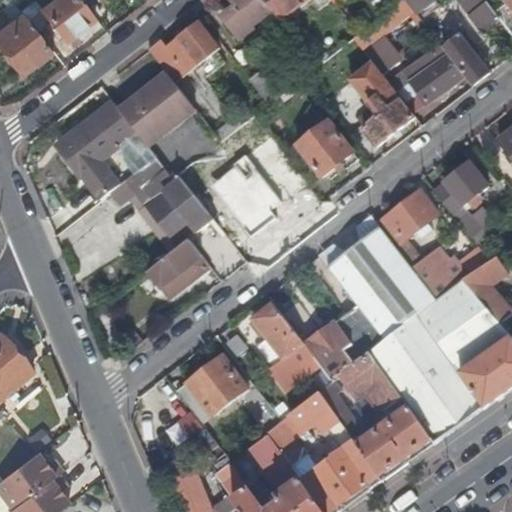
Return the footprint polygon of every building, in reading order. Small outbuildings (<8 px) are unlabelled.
[(65,39),(94,16),(81,0),(50,0),(41,8),(65,39)] [(254,27),(273,13),(263,0),(232,0),(240,10),(226,21),(241,41),(256,30),(254,27)] [(263,0),(273,13),(280,21),(306,0),(263,0)] [(380,38),(414,11),(405,0),(404,0),(358,35),(354,38),(374,64),(383,75),(399,62),(380,38)] [(405,0),(414,11),(422,21),(443,6),(438,0),(405,0)] [(470,16),(487,3),(485,0),(460,0),(459,2),(470,16)] [(511,0),(485,0),(487,3),(496,13),(511,0)] [(511,0),(496,13),(501,20),(511,34),(511,0)] [(483,33),(501,20),(496,13),(487,3),(470,16),(483,33)] [(0,45),(21,73),(50,50),(22,12),(0,29),(0,45)] [(167,48),(161,40),(149,50),(168,75),(175,83),(219,48),(199,23),(167,48)] [(466,78),(473,87),(490,73),(477,56),(481,53),(465,32),(443,48),(466,78)] [(428,106),(466,78),(443,48),(406,77),(428,106)] [(378,93),(390,84),(383,75),(374,64),(353,80),(367,98),(370,96),(375,102),(381,97),(378,93)] [(264,70),(250,80),(269,104),(283,94),(264,70)] [(149,148),(197,111),(175,83),(168,75),(121,111),(138,134),(149,148)] [(414,116),(428,106),(406,77),(392,87),(414,116)] [(378,147),(416,118),(414,116),(392,87),(390,84),(378,93),(381,97),(375,102),(371,105),(380,118),(365,130),(378,147)] [(103,161),(138,134),(121,111),(114,102),(59,146),(101,200),(122,185),(103,161)] [(210,162),(218,172),(256,143),(255,142),(262,136),(265,139),(270,135),(254,116),(220,142),(205,154),(210,162)] [(359,160),(329,121),(297,146),(322,178),(336,167),(341,173),(359,160)] [(511,158),(511,129),(498,140),(511,158)] [(148,205),(176,241),(195,226),(199,231),(212,220),(181,180),(177,175),(172,179),(156,158),(125,182),(135,195),(146,186),(156,199),(148,205)] [(218,172),(210,162),(206,166),(214,175),(218,172)] [(470,163),(434,190),(456,219),(467,210),(479,201),(475,196),(488,186),(470,163)] [(421,193),(377,226),(396,250),(439,217),(421,193)] [(472,217),(467,210),(456,219),(475,243),(495,228),(482,210),(472,217)] [(348,253),(333,246),(319,257),(357,305),(385,341),(420,316),(437,302),(414,272),(396,250),(377,226),(370,217),(358,227),(361,242),(348,253)] [(169,298),(210,267),(190,241),(149,272),(169,298)] [(441,252),(414,272),(437,302),(464,283),(464,282),(441,252)] [(506,262),(503,257),(492,264),(464,282),(464,283),(502,326),(511,318),(511,311),(491,287),(510,274),(503,264),(506,262)] [(500,341),(509,334),(502,326),(464,283),(437,302),(420,316),(461,374),(497,349),(494,344),(500,341)] [(254,320),(284,359),(304,343),(273,305),(254,320)] [(357,305),(305,345),(315,358),(333,380),(334,379),(338,376),(369,353),(385,341),(357,305)] [(112,324),(105,312),(95,318),(102,330),(112,324)] [(385,341),(369,353),(402,399),(411,411),(434,444),(485,408),(461,374),(420,316),(385,341)] [(500,341),(511,356),(511,337),(509,334),(500,341)] [(0,336),(0,400),(31,374),(0,336)] [(511,387),(511,356),(500,341),(494,344),(497,349),(461,374),(485,408),(511,387)] [(383,413),(402,399),(369,353),(338,376),(358,403),(366,397),(377,412),(383,413)] [(223,357),(177,392),(202,423),(247,388),(223,357)] [(358,403),(338,376),(334,379),(343,391),(338,395),(369,441),(382,432),(381,429),(390,422),(392,424),(411,411),(402,399),(383,413),(377,412),(366,397),(358,403)] [(343,391),(334,379),(333,380),(334,382),(326,388),(320,393),(382,481),(434,444),(411,411),(392,424),(390,422),(381,429),(382,432),(369,441),(338,395),(343,391)] [(308,454),(292,466),(323,511),(338,511),(382,481),(320,393),(283,422),(269,433),(276,443),(297,428),(302,435),(321,421),(341,449),(317,466),(308,454)] [(297,428),(276,443),(292,466),(308,454),(317,466),(341,449),(321,421),(302,435),(297,428)] [(196,435),(222,468),(229,463),(231,461),(205,428),(196,435)] [(267,511),(264,511),(229,463),(222,468),(214,474),(230,496),(237,506),(241,511),(323,511),(292,466),(276,443),(269,433),(247,449),(280,494),(277,496),(281,502),(267,511)] [(45,442),(40,436),(31,443),(36,449),(45,442)] [(45,467),(35,454),(0,480),(0,495),(11,509),(57,476),(61,473),(53,461),(45,467)] [(179,511),(229,511),(237,506),(230,496),(211,510),(188,455),(161,466),(179,511)] [(66,488),(57,476),(11,509),(12,510),(9,511),(58,511),(67,506),(58,494),(66,488)]
